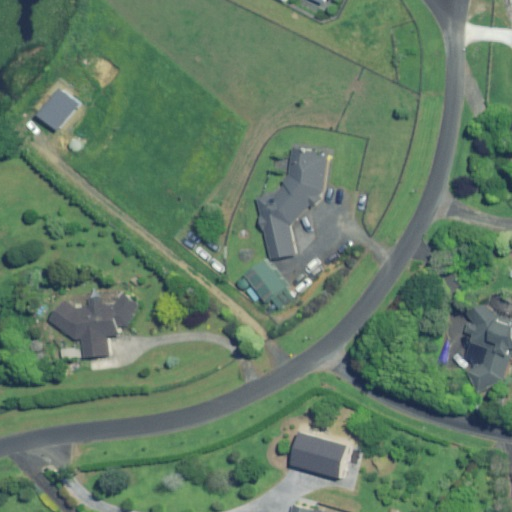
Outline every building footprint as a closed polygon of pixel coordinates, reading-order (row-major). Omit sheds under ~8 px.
[(293,149),(288,181),(275,197),(257,202),(272,259),(294,255),(288,225),(323,190),(330,155),(293,149)] [(267,260),(245,276),(265,303),(287,286),(267,260)] [(49,320),(74,339),(81,338),(83,358),(108,356),(106,336),(118,334),(117,327),(123,326),(139,307),(124,295),(115,306),(102,308),(101,299),(88,300),(89,308),(77,310),(65,301),(49,320)] [(470,364),(466,372),(478,393),(503,379),(509,356),(511,355),(511,324),(495,319),(485,303),(465,314),(469,319),(464,334),(470,335),(463,359),(470,364)] [(299,433),(290,465),(339,478),(348,446),(299,433)]
